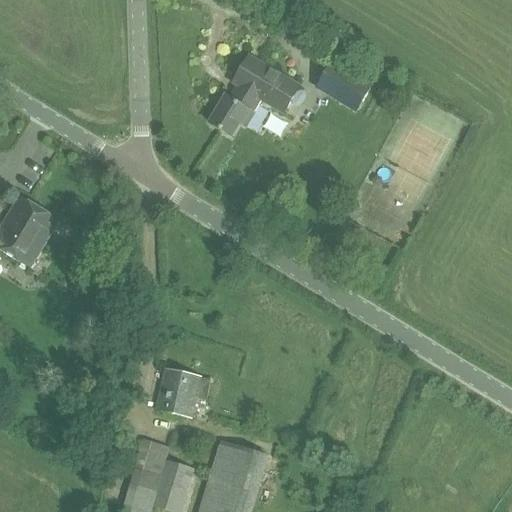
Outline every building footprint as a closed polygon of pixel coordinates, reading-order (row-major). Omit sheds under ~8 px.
[(233,85),(237,87),(229,99),(225,97),(209,124),(232,138),(240,125),(246,128),(262,100),(285,113),(299,89),(248,59),(233,85)] [(335,63),(319,90),(357,112),(372,85),(335,63)] [(77,184),(99,168),(89,153),(67,169),(77,184)] [(0,249),(31,268),(59,221),(20,197),(0,229),(0,249)] [(201,379),(201,378),(165,370),(156,412),(191,419),(196,399),(206,401),(211,381),(201,379)] [(81,455),(96,416),(78,409),(63,448),(81,455)] [(252,511),(269,457),(220,442),(199,511),(252,511)] [(123,510),(130,511),(145,511),(165,449),(142,443),(123,510)] [(167,511),(182,511),(195,470),(165,461),(151,507),(167,511)]
